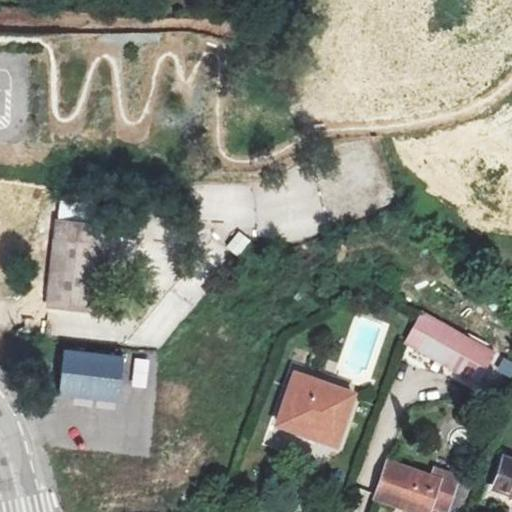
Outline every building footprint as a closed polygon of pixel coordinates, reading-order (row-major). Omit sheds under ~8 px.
[(58,219),(50,298),(93,303),(92,311),(103,313),(110,243),(117,244),(119,226),(58,219)] [(49,307),(92,311),(93,303),(50,298),(49,307)] [(402,342),(449,367),(466,336),(414,309),(402,342)] [(466,336),(449,367),(474,380),(490,349),(466,336)] [(292,373),(275,423),(332,443),(349,392),(292,373)] [(168,451),(143,449),(140,480),(165,482),(168,451)] [(511,495),(511,462),(501,458),(491,488),(511,495)] [(397,499),(426,509),(427,505),(443,511),(455,476),(431,468),(428,477),(385,462),(373,497),(395,505),(397,499)] [(397,499),(395,505),(416,511),(425,511),(426,509),(397,499)]
